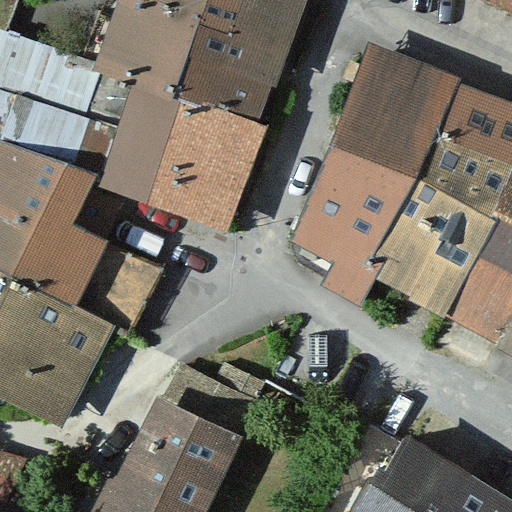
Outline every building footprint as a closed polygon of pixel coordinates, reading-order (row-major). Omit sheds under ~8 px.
[(234,40),(248,0),(141,0),(141,3),(133,0),(106,0),(81,69),(173,101),(201,27),(234,40)] [(278,59),(297,0),(248,0),(234,40),(201,27),(173,101),(208,113),(208,110),(245,123),(271,57),(278,59)] [(511,0),(494,0),(511,9),(511,0)] [(81,69),(5,43),(0,56),(0,153),(7,156),(90,183),(89,186),(218,231),(242,173),(191,155),(208,113),(173,101),(81,69)] [(368,306),(388,268),(377,263),(456,100),(367,69),(305,229),(347,248),(333,285),(368,306)] [(377,263),(388,268),(458,301),(497,218),(511,186),(511,120),(456,100),(377,263)] [(208,110),(208,113),(191,155),(242,173),(260,132),(244,126),(245,123),(208,110)] [(90,183),(7,156),(0,167),(0,276),(31,293),(110,333),(132,344),(166,275),(71,234),(89,186),(90,183)] [(511,186),(497,218),(511,226),(511,186)] [(511,226),(497,218),(458,301),(455,309),(511,337),(511,226)] [(0,276),(0,396),(48,421),(110,333),(31,293),(0,276)] [(128,490),(116,511),(206,511),(266,386),(242,375),(232,395),(199,381),(182,417),(175,414),(152,456),(134,492),(128,490)] [(408,447),(383,490),(425,511),(455,511),(470,485),(408,447)] [(511,511),(511,510),(470,485),(455,511),(511,511)] [(425,511),(383,490),(369,511),(425,511)]
